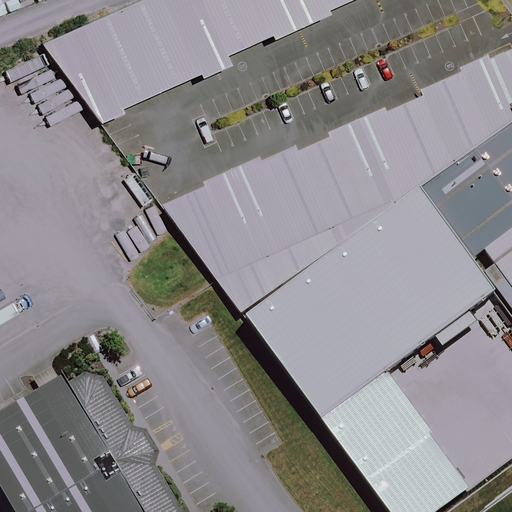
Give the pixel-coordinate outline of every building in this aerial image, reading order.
[(132,0),(30,45),(85,124),(345,0),(132,0)] [(511,65),(503,53),(156,217),(228,319),(407,195),(511,120),(511,65)] [(511,125),(429,183),(471,242),(481,235),(511,278),(511,125)] [(250,311),(394,511),(438,511),(478,484),(393,366),(500,289),(425,186),(250,311)] [(80,375),(63,385),(57,377),(0,412),(0,495),(9,511),(178,511),(178,505),(152,470),(157,451),(143,432),(130,428),(102,378),(80,375)]
